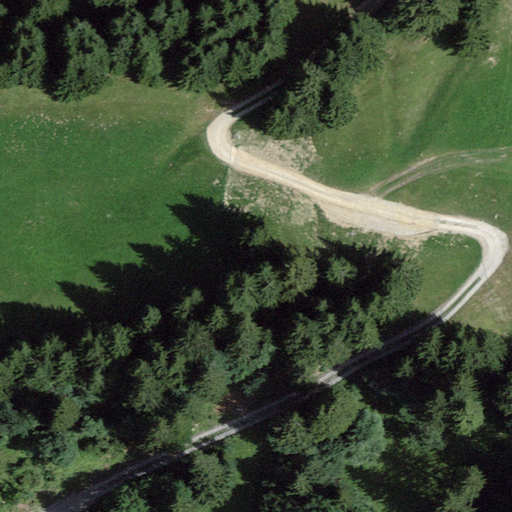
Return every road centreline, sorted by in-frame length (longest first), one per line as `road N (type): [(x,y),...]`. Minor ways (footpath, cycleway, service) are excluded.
road 1 (track): [(41,511),(421,338),(496,260),(497,238),(485,229),(314,190),(219,144),(220,123),(326,57),(370,0)]
road 2 (track): [(511,151),(421,169),(384,186),(371,203)]
